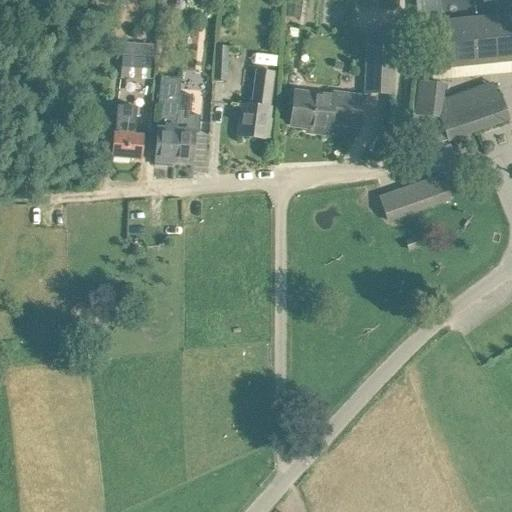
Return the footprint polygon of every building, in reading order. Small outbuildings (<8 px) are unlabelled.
[(441,19),(438,0),(418,0),(425,67),(511,58),(511,51),(508,13),(441,19)] [(262,32),(263,11),(241,10),(240,31),(262,32)] [(394,32),(367,31),(365,92),(391,93),(394,32)] [(152,56),(153,44),(117,42),(116,53),(152,56)] [(226,44),(216,44),(215,76),(226,77),(226,44)] [(122,57),(120,77),(148,79),(150,59),(122,57)] [(240,115),(238,135),(265,139),(265,137),(270,138),(272,120),(268,119),(269,108),(268,108),(273,73),(256,71),(252,107),(241,106),(240,115)] [(177,107),(180,80),(160,78),(157,105),(161,105),(177,107)] [(177,107),(172,162),(172,163),(191,164),(193,132),(188,131),(191,95),(179,94),(180,80),(177,107)] [(418,83),(415,115),(411,153),(507,119),(498,94),(495,95),(491,83),(446,99),(441,99),(443,85),(418,83)] [(295,92),(293,105),(290,125),(307,127),(306,131),(328,134),(330,120),(336,121),(335,124),(359,127),(363,97),(338,93),(337,98),(295,92)] [(154,161),(172,162),(177,107),(161,105),(159,128),(156,128),(154,161)] [(112,135),(112,137),(110,157),(140,160),(142,137),(133,137),(136,108),(117,107),(114,135),(112,135)] [(442,175),(379,197),(388,221),(450,199),(442,175)]
